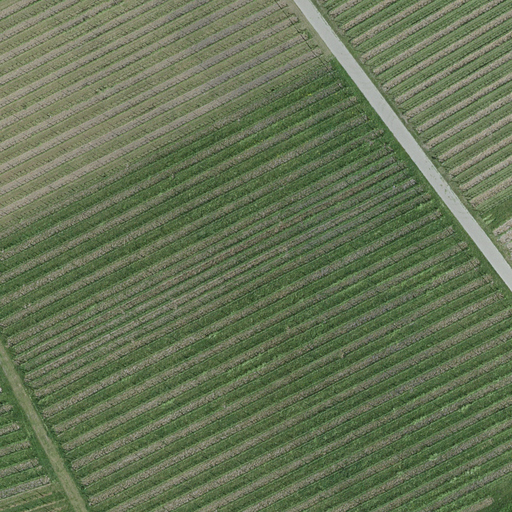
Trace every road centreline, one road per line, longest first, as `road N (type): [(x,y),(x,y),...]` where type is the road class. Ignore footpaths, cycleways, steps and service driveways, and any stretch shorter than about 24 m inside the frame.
road 1 (track): [(299,0),(511,283)]
road 2 (track): [(0,347),(84,511)]
